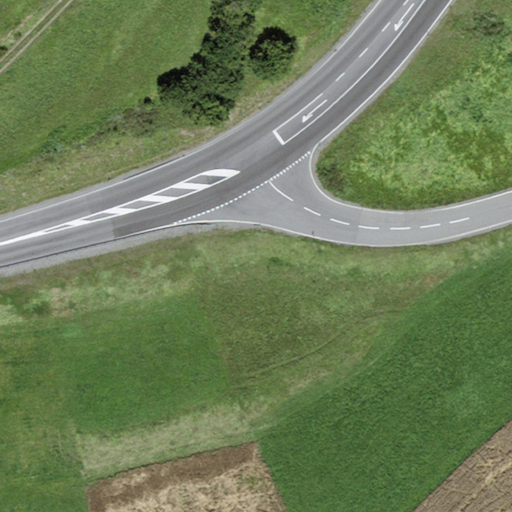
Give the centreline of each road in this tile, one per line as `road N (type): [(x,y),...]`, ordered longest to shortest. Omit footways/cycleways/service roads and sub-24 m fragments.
road 1 (unclassified): [(244,164),(309,219),(380,231),(511,206)]
road 2 (primary): [(244,164),(0,242)]
road 3 (primary): [(416,0),(364,64),(244,164)]
